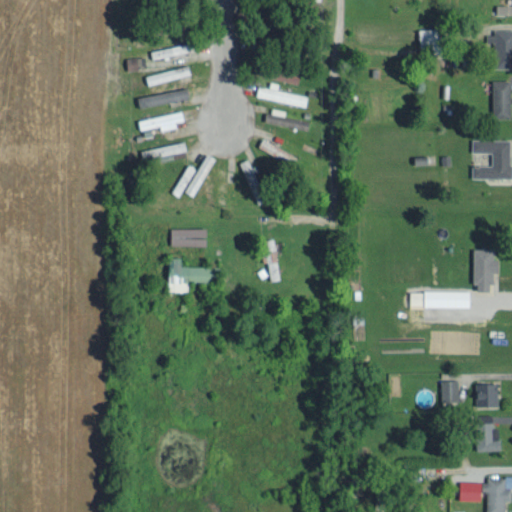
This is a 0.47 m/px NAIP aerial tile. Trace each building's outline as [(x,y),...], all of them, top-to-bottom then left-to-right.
[(443,50),(442,27),(419,27),(420,51),(443,50)] [(511,27),(494,28),(494,33),(487,32),(486,41),(497,41),(496,66),(511,65),(511,27)] [(193,50),(191,40),(151,49),(153,58),(193,50)] [(511,78),(493,78),(492,116),(511,116),(511,78)] [(277,88),(279,81),(270,80),(270,86),(259,84),(257,95),(306,104),(308,93),(277,88)] [(187,86),(169,90),(172,100),(189,96),(187,86)] [(138,106),(157,102),(155,92),(136,96),(138,106)] [(308,127),(310,119),(284,115),(285,108),(268,106),(266,121),(308,127)] [(139,119),(141,129),(160,124),(161,129),(177,126),(176,120),(184,119),(182,109),(139,119)] [(511,177),(511,139),(472,138),(472,151),(492,151),(491,163),(472,163),(472,176),(511,177)] [(293,161),(297,152),(261,139),(258,148),(293,161)] [(144,156),(187,150),(186,141),(142,148),(144,156)] [(260,192),(250,157),(241,160),(252,195),(260,192)] [(197,167),(188,161),(171,190),(179,195),(197,167)] [(207,243),(207,226),(171,225),(171,242),(207,243)] [(494,247),(474,246),(473,280),(494,281),(494,247)] [(279,277),(276,251),(265,252),(268,278),(279,277)] [(189,289),(189,278),(218,280),(218,264),(181,263),(182,255),(171,255),(169,289),(189,289)] [(470,305),(470,288),(425,288),(425,304),(470,305)] [(410,301),(424,301),(424,289),(410,290),(410,301)] [(440,400),(459,399),(458,378),(440,379),(440,400)] [(498,404),(498,380),(475,380),(475,403),(498,404)] [(477,448),(499,448),(498,424),(476,425),(477,448)] [(487,511),(505,511),(505,498),(511,498),(511,485),(511,484),(511,474),(487,474),(487,479),(460,479),(460,497),(482,498),(482,489),(487,489),(487,511)]
